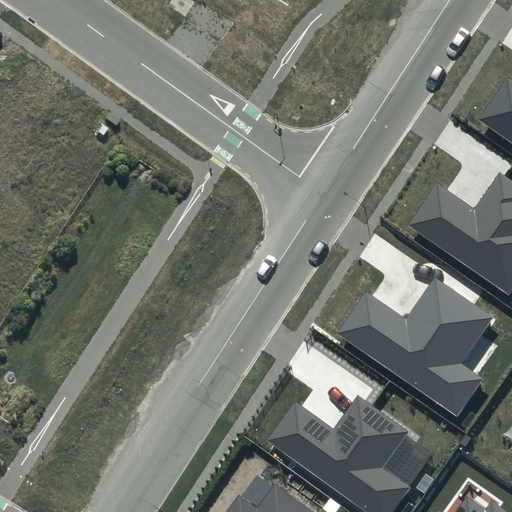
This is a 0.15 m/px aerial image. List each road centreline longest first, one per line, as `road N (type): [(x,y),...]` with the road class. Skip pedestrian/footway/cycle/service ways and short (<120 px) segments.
road 1 (residential): [(116,511),(325,190)]
road 2 (residential): [(52,0),(325,190)]
road 3 (residential): [(325,190),(452,0)]
